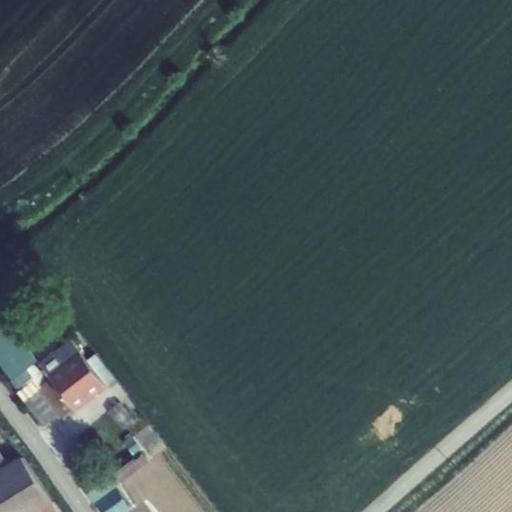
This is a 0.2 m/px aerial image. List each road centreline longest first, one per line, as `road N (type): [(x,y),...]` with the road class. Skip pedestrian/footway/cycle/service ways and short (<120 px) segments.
road 1 (unclassified): [(373,511),(511,391)]
road 2 (unclassified): [(0,395),(82,511)]
